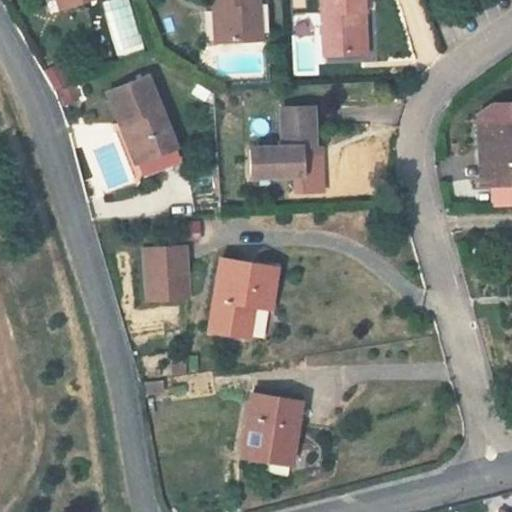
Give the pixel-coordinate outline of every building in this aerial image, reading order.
[(251,1),(251,0),(211,0),(211,5),(213,5),(219,5),(221,41),(258,39),(256,1),(251,1)] [(267,0),(256,1),(258,39),(269,39),(267,0)] [(355,12),(365,11),(364,0),(320,0),(323,55),(360,53),(358,20),(355,20),(355,12)] [(221,41),(219,5),(213,5),(215,41),(221,41)] [(360,53),(366,53),(365,11),(355,12),(355,20),(358,20),(360,53)] [(147,76),(106,93),(119,126),(121,126),(129,123),(143,159),(148,171),(179,158),(147,76)] [(477,114),(477,123),(477,138),(486,138),(488,184),(511,182),(511,101),(491,103),(477,114)] [(298,146),(313,145),(311,107),(280,108),(281,147),(249,148),(250,176),(300,174),(298,146)] [(129,123),(121,126),(135,162),(143,159),(129,123)] [(486,138),(477,138),(479,185),(488,184),(486,138)] [(147,300),(188,297),(184,247),(143,250),(147,300)] [(268,307),(275,268),(219,259),(208,329),(236,334),(241,303),(251,304),(268,307)] [(241,303),(236,334),(246,336),(251,304),(241,303)] [(291,450),(299,402),(250,394),(241,456),(265,460),(268,446),(291,450)] [(268,446),(265,460),(289,464),(291,450),(268,446)]
